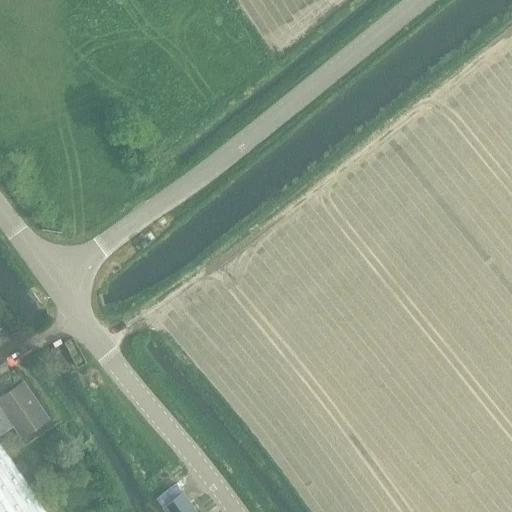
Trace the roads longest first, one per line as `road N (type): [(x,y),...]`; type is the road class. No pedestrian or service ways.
road 1 (unclassified): [(59,286),(415,0)]
road 2 (unclassified): [(235,511),(59,286)]
